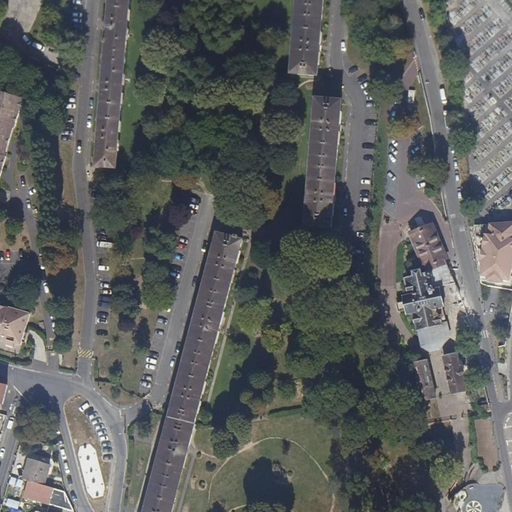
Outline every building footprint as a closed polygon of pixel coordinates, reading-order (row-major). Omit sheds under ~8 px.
[(9,0),(0,20),(0,58),(52,82),(58,68),(6,44),(25,0),(9,0)] [(116,168),(129,0),(109,0),(97,166),(116,168)] [(318,76),(323,0),(297,0),(292,74),(318,76)] [(5,147),(7,141),(11,142),(11,141),(14,130),(16,129),(18,120),(15,119),(17,113),(20,114),(24,99),(0,92),(0,178),(0,177),(0,171),(2,172),(6,158),(6,156),(8,148),(5,147)] [(332,227),(341,101),(315,99),(306,226),(332,227)] [(511,289),(511,221),(475,225),(481,282),(489,286),(511,289)] [(457,287),(430,223),(412,231),(429,270),(427,274),(423,276),(421,270),(414,272),(416,277),(410,279),(407,280),(408,285),(411,295),(405,296),(406,300),(409,309),(410,314),(415,313),(423,346),(432,352),(441,350),(445,340),(444,338),(444,336),(450,335),(447,322),(445,321),(442,308),(443,307),(439,289),(439,288),(446,286),(451,284),(453,292),(454,292),(458,291),(457,287)] [(218,233),(146,511),(172,511),(243,240),(218,233)] [(409,309),(406,300),(404,301),(401,301),(398,302),(400,311),(404,311),(406,310),(409,309)] [(0,340),(22,347),(32,317),(22,314),(21,315),(18,323),(14,322),(16,316),(10,314),(10,312),(10,311),(0,307),(0,340)] [(467,382),(463,365),(460,366),(459,360),(458,354),(444,357),(452,392),(465,389),(464,383),(466,382),(467,382)] [(436,396),(428,362),(414,365),(422,399),(436,396)] [(492,407),(491,406),(490,402),(490,400),(487,401),(483,402),(482,402),(483,405),(481,405),(480,406),(481,413),(484,412),(492,411),(492,407)] [(44,486),(51,465),(46,463),(32,459),(30,459),(24,480),(33,483),(44,486)] [(62,475),(60,465),(54,466),(56,476),(62,475)] [(75,511),(76,511),(66,492),(44,486),(33,483),(30,493),(27,492),(26,494),(25,497),(73,511),(75,511)]
